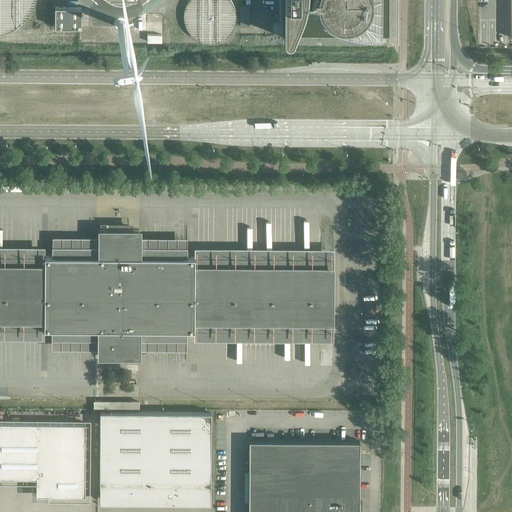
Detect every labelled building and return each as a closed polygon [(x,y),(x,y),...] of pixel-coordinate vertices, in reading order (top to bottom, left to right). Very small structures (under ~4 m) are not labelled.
[(0,0),(0,32),(2,32),(4,31),(7,30),(10,29),(13,27),(15,26),(17,25),(19,23),(22,21),(23,20),(26,17),(28,15),(29,13),(31,11),(32,9),(33,7),(34,5),(35,2),(36,0),(0,0)] [(192,35),(193,37),(194,38),(196,39),(198,40),(200,41),(203,42),(204,42),(206,42),(208,43),(210,43),(212,43),(214,42),(216,42),(219,41),(220,41),(222,40),(224,39),(225,38),(227,37),(228,36),(229,34),(230,33),(232,31),(233,29),(234,27),(235,26),(235,23),(236,21),(236,20),(236,18),(236,16),(236,15),(236,13),(236,11),(235,9),(235,8),(234,6),(233,4),(232,3),(232,2),(231,1),(230,0),(189,0),(188,1),(188,2),(187,3),(187,4),(186,6),(185,7),(185,8),(184,10),(184,12),(184,14),(184,16),(184,17),(184,18),(184,20),(184,22),(184,23),(185,25),(185,26),(186,28),(187,30),(188,31),(189,32),(190,33),(190,34),(192,35)] [(278,0),(279,14),(283,18),(283,34),(283,35),(283,36),(284,37),(285,38),(286,39),(287,39),(289,39),(290,39),(290,38),(291,38),(292,37),(293,34),(300,17),(302,14),(302,13),(303,11),(304,8),(305,5),(305,2),(305,0),(278,0)] [(315,0),(315,1),(316,5),(317,9),(320,13),(323,17),(327,21),(330,24),(339,28),(350,32),(362,34),(375,34),(385,35),(385,0),(315,0)] [(83,8),(55,8),(55,28),(82,28),(83,8)] [(322,225),(325,243),(331,242),(328,224),(322,225)] [(331,320),(331,268),(332,268),(332,258),(187,257),(187,247),(140,246),(140,230),(100,230),(100,241),(96,241),(96,246),(52,246),(52,256),(0,255),(0,328),(51,329),(51,339),(95,339),(95,345),(99,345),(99,356),(139,356),(139,340),(187,340),(187,330),(332,331),(332,320),(331,320)] [(109,502),(135,502),(135,500),(149,500),(149,502),(160,502),(160,500),(174,500),(174,503),(200,503),(201,483),(209,483),(211,483),(211,412),(100,411),(99,482),(101,482),(109,482),(109,502)] [(85,423),(0,421),(0,476),(36,477),(36,484),(36,494),(48,494),(50,494),(56,494),(59,494),(65,494),(68,494),(74,494),(77,494),(83,494),(85,494),(85,423)] [(359,500),(360,440),(249,440),(248,511),(359,511),(359,501),(361,501),(362,500),(359,500)]
